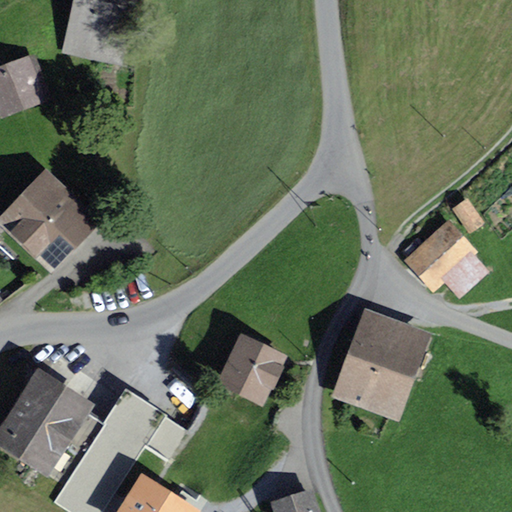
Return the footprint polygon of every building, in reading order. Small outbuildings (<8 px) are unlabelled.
[(125,0),(82,0),(72,47),(112,57),(125,0)] [(0,74),(0,105),(2,112),(46,95),(34,61),(0,74)] [(45,186),(14,219),(54,257),(85,224),(45,186)] [(457,212),(468,229),(480,221),(468,204),(457,212)] [(448,228),(412,261),(434,286),(470,253),(448,228)] [(393,408),(419,334),(374,316),(346,391),(393,408)] [(243,345),(225,380),(260,397),(278,361),(243,345)] [(40,382),(4,437),(47,465),(82,410),(40,382)] [(189,427),(125,387),(53,502),(68,511),(104,511),(145,447),(168,461),(189,427)] [(197,511),(202,506),(141,469),(115,511),(197,511)] [(276,508),(277,511),(316,511),(311,496),(276,508)]
